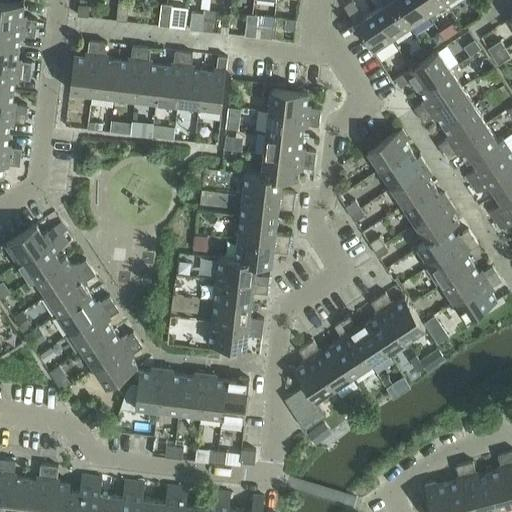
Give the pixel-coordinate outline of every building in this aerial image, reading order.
[(0,0),(0,23),(36,28),(37,19),(25,18),(23,14),(24,3),(0,0)] [(118,0),(118,9),(128,10),(129,0),(118,0)] [(344,6),(353,19),(355,23),(374,52),(393,39),(374,10),(364,17),(353,0),(344,6)] [(393,0),(389,0),(374,10),(393,39),(411,27),(393,0)] [(418,0),(393,0),(411,27),(429,16),(418,0)] [(444,0),(418,0),(429,16),(447,4),(444,0)] [(162,3),(160,14),(171,15),(173,5),(162,3)] [(79,4),(78,15),(89,16),(90,6),(79,4)] [(205,8),(203,19),(214,20),(215,10),(205,8)] [(128,10),(118,9),(116,20),(127,21),(128,10)] [(171,15),(160,14),(159,25),(170,26),(171,15)] [(247,14),(246,24),(257,26),(258,15),(247,14)] [(286,18),(284,29),(295,30),(297,19),(286,18)] [(214,20),(203,19),(202,30),(213,31),(214,20)] [(0,23),(0,45),(19,47),(20,37),(23,35),(35,36),(36,28),(0,23)] [(257,26),(246,24),(245,35),(256,36),(257,26)] [(439,31),(432,36),(437,44),(444,39),(439,31)] [(475,39),(464,46),(470,54),(481,48),(476,40),(475,39)] [(488,48),(493,56),(506,48),(501,40),(488,48)] [(70,90),(92,93),(98,42),(90,41),(88,53),(85,55),(74,53),(70,90)] [(98,42),(92,93),(114,95),(118,59),(108,58),(106,55),(107,43),(98,42)] [(0,45),(0,66),(31,70),(32,62),(20,60),(18,57),(19,47),(0,45)] [(118,59),(114,95),(135,98),(141,47),(133,45),(131,58),(128,60),(118,59)] [(141,47),(135,98),(157,100),(161,64),(151,63),(149,60),(150,48),(141,47)] [(506,48),(493,56),(499,64),(511,56),(506,48)] [(161,64),(157,100),(178,103),(184,51),(176,50),(174,63),(171,65),(161,64)] [(414,80),(420,89),(450,68),(438,50),(395,78),(401,86),(410,79),(414,80)] [(184,51),(178,103),(200,105),(204,69),(194,68),(192,65),(193,53),(184,51)] [(204,69),(200,105),(222,108),(228,57),(218,55),(217,68),(214,70),(204,69)] [(0,66),(0,88),(14,90),(15,80),(18,78),(30,79),(31,70),(0,66)] [(415,107),(419,115),(462,86),(450,68),(420,89),(425,97),(425,101),(415,107)] [(462,86),(419,115),(424,122),(434,115),(438,116),(444,125),(474,104),(462,86)] [(0,88),(0,110),(26,113),(27,105),(15,103),(13,100),(14,90),(0,88)] [(272,88),(269,110),(320,116),(321,108),(309,106),(307,103),(308,92),(272,88)] [(438,143),(443,151),(486,122),(474,104),(444,125),(449,133),(448,137),(438,143)] [(229,106),(227,117),(240,118),(241,107),(229,106)] [(0,110),(0,131),(9,133),(10,123),(13,121),(25,122),(26,113),(0,110)] [(269,110),(266,132),(303,136),(304,126),(307,124),(319,125),(320,116),(269,110)] [(111,119),(109,130),(119,131),(121,121),(111,119)] [(486,122),(443,151),(448,158),(458,151),(462,152),(468,161),(473,158),(473,157),(498,140),(497,140),(486,122)] [(368,149),(380,168),(411,148),(405,140),(407,135),(402,127),(368,149)] [(0,131),(0,153),(21,156),(22,147),(10,146),(8,143),(9,133),(0,131)] [(266,132),(264,153),(315,159),(316,151),(304,149),(302,146),(303,136),(266,132)] [(466,175),(472,184),(511,157),(511,150),(503,136),(497,140),(498,140),(473,157),(473,158),(479,167),(466,175)] [(411,148),(380,168),(392,186),(426,164),(421,156),(417,156),(411,148)] [(0,176),(4,177),(5,166),(8,163),(20,165),(21,156),(0,153),(0,176)] [(264,153),(261,174),(261,175),(282,177),(282,178),(298,180),(299,169),(302,166),(314,168),(315,159),(264,153)] [(353,155),(343,161),(349,169),(358,162),(353,155)] [(511,157),(472,184),(477,192),(490,184),(496,193),(511,183),(511,157)] [(426,164),(392,186),(404,204),(435,184),(429,176),(431,171),(426,164)] [(245,172),(243,194),(294,200),(295,192),(283,190),(281,187),(282,178),(282,177),(261,175),(261,174),(245,172)] [(490,211),(495,220),(511,208),(511,183),(496,193),(503,203),(490,211)] [(435,184),(404,204),(416,222),(450,200),(445,192),(440,193),(435,184)] [(243,194),(240,216),(277,220),(278,210),(281,207),(293,209),(294,200),(243,194)] [(346,206),(351,213),(360,207),(356,199),(346,206)] [(416,222),(427,239),(428,240),(449,226),(450,227),(459,221),(453,212),(455,207),(450,200),(416,222)] [(360,207),(351,213),(355,220),(365,214),(360,207)] [(511,208),(495,220),(501,228),(511,221),(511,208)] [(240,216),(238,237),(289,243),(290,234),(278,233),(276,230),(277,220),(240,216)] [(6,243),(18,262),(62,233),(57,225),(44,233),(37,223),(6,243)] [(428,240),(427,239),(418,245),(430,264),(474,236),(469,229),(459,235),(455,235),(450,227),(449,226),(428,240)] [(62,233),(18,262),(31,281),(36,278),(35,277),(61,260),(60,259),(55,250),(68,242),(62,233)] [(370,242),(374,249),(384,243),(379,236),(370,242)] [(474,236),(430,264),(442,282),(473,262),(467,254),(468,250),(478,243),(474,236)] [(238,237),(236,258),(235,259),(256,261),(256,262),(272,264),(273,253),(276,250),(288,252),(289,243),(238,237)] [(384,243),(374,249),(379,256),(389,250),(384,243)] [(35,277),(36,278),(47,295),(91,266),(86,259),(75,266),(72,265),(66,256),(60,259),(61,260),(35,277)] [(220,256),(214,300),(251,304),(252,294),(255,291),(267,293),(269,275),(257,274),(255,271),(256,262),(256,261),(235,259),(236,258),(220,256)] [(473,262),(442,282),(454,300),(497,272),(493,265),(482,271),(479,271),(473,262)] [(91,266),(47,295),(59,313),(90,293),(84,284),(85,280),(96,274),(91,266)] [(497,272),(454,300),(467,319),(497,299),(491,290),(492,286),(502,279),(497,272)] [(386,292),(378,296),(407,339),(425,327),(405,296),(396,302),(392,302),(386,292)] [(90,293),(59,313),(71,331),(115,302),(110,295),(99,302),(95,301),(90,293)] [(377,315),(369,321),(389,351),(407,339),(378,296),(371,301),(378,311),(377,315)] [(214,300),(212,321),(263,327),(264,318),(252,317),(250,314),(251,304),(214,300)] [(115,302),(71,331),(83,349),(114,329),(108,320),(109,317),(119,310),(115,302)] [(23,313),(15,317),(24,331),(31,326),(23,313)] [(350,315),(342,320),(371,363),(389,351),(369,321),(360,326),(356,325),(350,315)] [(341,339),(332,344),(353,375),(371,363),(342,320),(335,325),(342,335),(341,339)] [(263,327),(212,321),(209,343),(246,348),(247,337),(250,334),(262,336),(263,327)] [(114,329),(83,349),(95,367),(138,339),(133,331),(123,338),(119,337),(114,329)] [(40,330),(32,335),(38,343),(45,338),(40,330)] [(138,339),(95,367),(107,386),(129,371),(138,366),(132,357),(132,353),(143,346),(138,339)] [(314,339),(306,344),(335,387),(353,375),(332,344),(324,350),(320,349),(314,339)] [(306,384),(313,395),(316,399),(335,387),(306,344),(299,349),(306,359),(305,363),(296,369),(306,384)] [(51,347),(41,354),(45,361),(56,354),(51,347)] [(429,353),(420,359),(424,365),(427,370),(436,364),(429,353)] [(416,354),(410,358),(417,369),(424,365),(420,359),(416,354)] [(138,366),(129,371),(138,384),(136,405),(158,408),(163,368),(154,367),(151,370),(140,369),(138,366)] [(163,368),(158,408),(179,411),(184,374),(174,373),(171,369),(163,368)] [(184,374),(179,411),(201,413),(206,373),(197,372),(194,375),(184,374)] [(206,373),(201,413),(222,416),(227,379),(217,378),(214,374),(206,373)] [(227,379),(222,416),(245,418),(249,378),(240,377),(237,380),(227,379)] [(395,382),(386,388),(392,397),(401,391),(395,382)] [(285,398),(292,409),(313,395),(306,384),(285,398)] [(313,395),(292,409),(298,418),(320,404),(316,399),(313,395)] [(320,404),(298,418),(305,429),(326,415),(320,404)] [(317,425),(308,432),(316,442),(325,435),(317,425)] [(165,456),(174,457),(175,445),(167,444),(165,456)] [(175,445),(174,457),(182,458),(184,446),(175,445)] [(256,450),(242,448),(240,461),(255,463),(256,450)] [(208,461),(217,462),(218,450),(210,449),(208,461)] [(218,450),(217,462),(225,463),(227,451),(218,450)] [(499,469),(489,471),(499,507),(511,503),(511,472),(506,452),(498,454),(501,465),(499,469)] [(7,459),(1,511),(8,511),(22,511),(27,477),(17,476),(14,473),(16,460),(7,459)] [(473,460),(465,463),(477,511),(479,511),(499,507),(489,471),(479,474),(476,472),(473,460)] [(27,477),(22,511),(44,511),(50,464),(41,463),(40,476),(37,478),(27,477)] [(457,480),(447,482),(455,511),(477,511),(465,463),(456,465),(459,476),(457,480)] [(50,464),(44,511),(65,511),(69,488),(70,488),(71,482),(59,481),(57,478),(58,465),(50,464)] [(65,511),(87,511),(92,476),(82,474),(80,490),(70,488),(69,488),(65,511)] [(92,476),(87,511),(109,511),(112,493),(100,492),(102,477),(92,476)] [(112,493),(109,511),(131,511),(135,481),(125,479),(123,495),(112,493)] [(135,481),(131,511),(152,511),(155,498),(143,497),(145,482),(135,481)] [(455,511),(447,482),(438,485),(434,482),(425,484),(431,511),(455,511)] [(155,498),(152,511),(174,511),(178,486),(168,484),(166,500),(155,498)] [(178,486),(174,511),(196,511),(198,503),(186,502),(188,487),(178,486)] [(198,503),(196,511),(218,511),(221,491),(211,490),(209,505),(198,503)] [(221,491),(218,511),(239,511),(240,509),(229,507),(231,492),(221,491)] [(240,509),(239,511),(262,511),(265,496),(253,495),(252,510),(240,509)]
